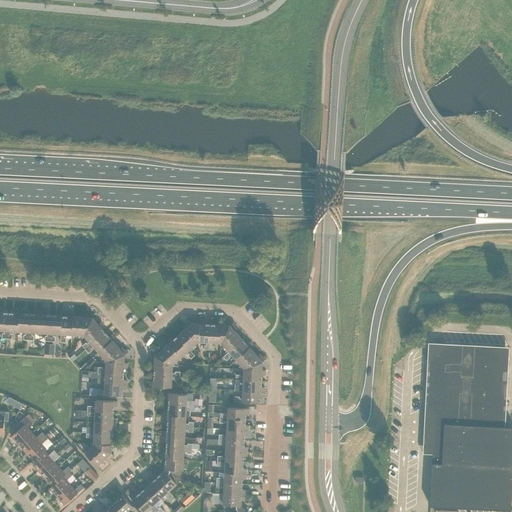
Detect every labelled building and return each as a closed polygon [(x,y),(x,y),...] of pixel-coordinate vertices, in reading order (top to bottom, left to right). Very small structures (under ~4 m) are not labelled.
[(7,338),(8,313),(2,312),(3,309),(0,308),(0,329),(4,330),(4,333),(2,333),(2,338),(7,338)] [(18,331),(19,310),(15,310),(14,313),(8,313),(7,338),(12,339),(12,334),(10,333),(10,330),(18,331)] [(28,340),(30,314),(24,314),(24,310),(19,310),(18,331),(26,331),(25,334),(24,334),(23,339),(28,340)] [(40,332),(41,311),(36,311),(36,314),(30,314),(28,340),(33,340),(34,335),(32,335),(32,332),(40,332)] [(50,341),(51,315),(46,315),(46,312),(41,311),(40,332),(47,333),(47,336),(45,336),(45,341),(50,341)] [(61,334),(62,316),(63,313),(58,312),(57,316),(51,315),(50,341),(55,341),(55,336),(53,336),(54,333),(61,334)] [(72,334),(73,317),(74,313),(68,313),(68,316),(62,316),(61,334),(60,342),(66,342),(66,337),(64,337),(64,334),(72,334)] [(98,324),(97,324),(92,318),(92,313),(89,313),(89,318),(73,317),(72,334),(84,335),(84,336),(98,324)] [(200,324),(199,324),(191,323),(188,320),(186,322),(189,326),(177,336),(189,349),(198,342),(199,342),(200,324)] [(209,350),(210,324),(204,324),(205,321),(199,320),(199,324),(200,324),(199,342),(206,342),(206,345),(204,345),(204,350),(209,350)] [(220,343),(221,325),(222,321),(217,321),(216,325),(210,324),(209,350),(214,350),(214,345),(213,345),(213,342),(220,343)] [(85,349),(105,332),(101,328),(103,325),(100,322),(97,324),(98,324),(84,336),(89,341),(87,343),(86,342),(82,345),(85,349)] [(229,351),(242,340),(232,328),(235,325),(233,322),(229,325),(221,325),(220,343),(221,343),(229,351)] [(99,352),(112,340),(115,338),(111,334),(109,337),(105,332),(85,349),(89,353),(92,350),(91,348),(94,346),(99,352)] [(195,355),(189,349),(177,336),(173,340),(170,338),(167,341),(169,344),(181,357),(187,352),(189,354),(187,355),(191,359),(195,355)] [(106,361),(125,355),(128,352),(126,349),(122,352),(112,340),(99,352),(106,361)] [(250,348),(252,346),(249,342),(246,344),(242,340),(229,351),(223,357),(226,361),(230,357),(229,356),(231,354),(236,360),(250,348)] [(172,365),(181,357),(169,344),(158,354),(155,351),(152,353),(155,356),(154,364),(172,365)] [(507,377),(508,367),(489,346),(449,344),(428,363),(426,403),(435,414),(434,424),(437,424),(437,429),(439,429),(438,449),(436,449),(435,453),(433,453),(430,506),(511,510),(511,486),(511,427),(505,427),(508,377),(507,377)] [(260,359),(250,348),(236,360),(244,368),(244,369),(262,370),(262,362),(266,359),(263,356),(260,359)] [(98,372),(123,374),(124,368),(127,368),(128,363),(124,363),(125,355),(106,361),(106,369),(103,369),(103,367),(98,367),(98,372)] [(172,365),(154,364),(151,364),(151,369),(154,369),(154,375),(180,377),(180,372),(175,371),(175,373),(172,373),(172,365)] [(265,370),(262,370),(244,369),(244,377),(241,377),(241,375),(236,375),(235,379),(261,381),(262,375),(265,375),(265,370)] [(123,380),(123,374),(98,372),(97,377),(102,377),(102,375),(105,376),(105,383),(126,385),(126,380),(123,380)] [(179,382),(180,377),(154,375),(154,381),(150,381),(150,386),(171,387),(171,379),(175,380),(174,381),(179,382)] [(261,387),(261,381),(235,379),(235,384),(240,385),(240,383),(243,383),(243,391),(264,392),(264,387),(261,387)] [(126,390),(126,385),(105,383),(104,391),(101,390),(102,389),(97,388),(96,394),(122,395),(123,389),(126,390)] [(264,397),(264,392),(243,391),(242,398),(239,398),(240,396),(235,396),(234,401),(260,403),(261,396),(264,397)] [(168,404),(194,406),(194,401),(189,400),(189,402),(186,402),(187,394),(166,393),(165,398),(169,398),(168,404)] [(19,408),(21,402),(14,399),(11,404),(19,408)] [(87,411),(113,412),(114,406),(117,406),(117,401),(96,400),(95,408),(92,408),(93,406),(88,406),(87,411)] [(194,411),(194,406),(168,404),(168,410),(165,410),(164,415),(186,416),(186,408),(189,409),(189,410),(194,411)] [(220,418),(245,419),(246,413),(249,413),(249,408),(228,407),(228,415),(225,415),(225,413),(220,413),(220,418)] [(113,412),(87,411),(75,410),(75,417),(81,417),(81,416),(87,416),(92,416),(92,414),(95,414),(95,422),(116,423),(116,418),(113,418),(113,412)] [(0,417),(0,434),(3,435),(4,420),(8,420),(8,412),(4,412),(4,417),(0,417)] [(18,445),(32,433),(27,428),(33,423),(27,415),(16,425),(19,429),(11,436),(18,445)] [(185,424),(186,416),(164,415),(164,420),(168,420),(167,426),(193,427),(193,422),(188,422),(188,424),(185,424)] [(245,425),(245,419),(220,418),(219,423),(224,423),(224,421),(227,421),(227,429),(248,430),(248,425),(245,425)] [(116,428),(116,423),(95,422),(94,429),(91,429),(91,427),(86,427),(86,432),(112,434),(112,428),(116,428)] [(193,432),(193,427),(167,426),(167,432),(164,432),(163,436),(185,438),(185,430),(188,430),(188,432),(193,432)] [(54,427),(50,431),(54,436),(58,432),(54,427)] [(248,435),(248,430),(227,429),(227,437),(224,436),(224,435),(219,434),(218,439),(244,441),(245,435),(248,435)] [(26,452),(45,435),(42,432),(36,438),(32,433),(18,445),(26,452)] [(112,440),(112,434),(86,432),(86,437),(91,437),(91,436),(94,436),(94,444),(111,444),(111,445),(115,445),(115,440),(112,440)] [(44,451),(46,449),(42,444),(48,438),(45,435),(26,452),(33,460),(44,451)] [(61,435),(56,440),(61,445),(66,441),(61,435)] [(184,445),(185,438),(163,436),(163,441),(166,441),(166,447),(192,449),(192,444),(187,444),(187,445),(184,445)] [(244,447),(244,441),(218,439),(218,444),(223,445),(226,445),(226,451),(247,452),(247,447),(244,447)] [(68,443),(63,448),(66,451),(67,453),(72,448),(71,446),(68,443)] [(111,453),(111,445),(111,444),(94,444),(85,452),(97,466),(108,455),(111,458),(114,456),(111,453)] [(192,454),(192,449),(166,447),(166,453),(162,453),(162,458),(166,458),(183,459),(184,452),(187,452),(187,453),(192,454)] [(38,470),(57,453),(54,450),(48,455),(44,451),(33,460),(30,462),(38,470)] [(247,456),(247,452),(226,451),(225,458),(222,458),(223,456),(218,456),(217,461),(243,462),(243,456),(247,456)] [(45,478),(58,467),(54,462),(60,456),(57,453),(38,470),(45,478)] [(182,478),(183,459),(166,458),(165,470),(182,478)] [(83,459),(77,464),(81,468),(84,471),(84,472),(90,467),(90,466),(83,459)] [(243,468),(243,462),(217,461),(217,466),(222,466),(222,464),(225,465),(225,472),(246,473),(246,468),(243,468)] [(52,486),(69,471),(71,469),(68,466),(62,471),(58,467),(45,478),(52,486)] [(94,480),(99,476),(91,467),(86,471),(94,480)] [(168,491),(182,478),(165,470),(156,478),(168,491)] [(57,496),(70,485),(66,480),(72,474),(69,471),(52,486),(50,488),(57,496)] [(246,478),(246,473),(225,472),(224,480),(221,480),(221,478),(216,478),(216,483),(242,484),(242,478),(246,478)] [(174,497),(168,491),(156,478),(152,482),(150,479),(146,482),(160,498),(166,493),(168,495),(167,496),(170,500),(174,497)] [(155,503),(160,498),(146,482),(142,486),(145,488),(140,492),(158,511),(161,508),(158,504),(157,505),(155,503)] [(242,490),(242,484),(216,483),(216,488),(221,488),(221,486),(224,486),(224,494),(241,495),(245,495),(245,490),(242,490)] [(70,485),(57,496),(64,505),(84,487),(81,484),(74,490),(70,485)] [(185,506),(195,497),(189,491),(180,499),(185,506)] [(151,511),(156,511),(158,511),(140,492),(136,496),(133,494),(130,497),(143,511),(144,511),(150,507),(152,510),(151,511)] [(113,502),(121,511),(128,511),(133,507),(121,494),(113,502)] [(224,511),(241,506),(241,495),(224,494),(222,511),(224,511)] [(121,511),(113,502),(104,510),(106,511),(121,511)]
